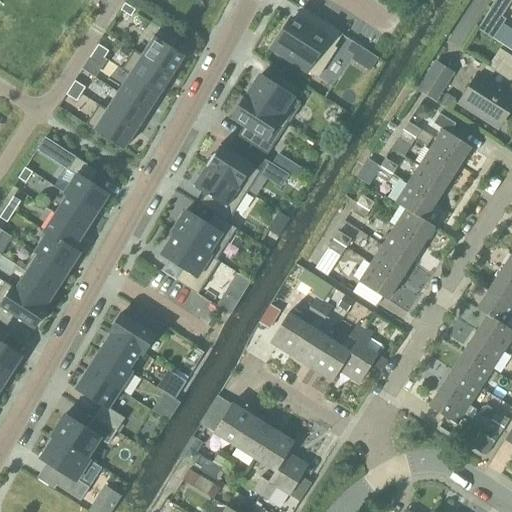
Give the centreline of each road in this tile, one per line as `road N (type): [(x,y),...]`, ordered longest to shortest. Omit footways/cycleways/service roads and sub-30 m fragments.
road 1 (residential): [(247,0),(0,449)]
road 2 (residential): [(362,435),(511,179)]
road 3 (residential): [(0,85),(42,112),(116,0)]
road 4 (residential): [(388,470),(431,462),(511,506)]
road 5 (residential): [(362,435),(251,372)]
